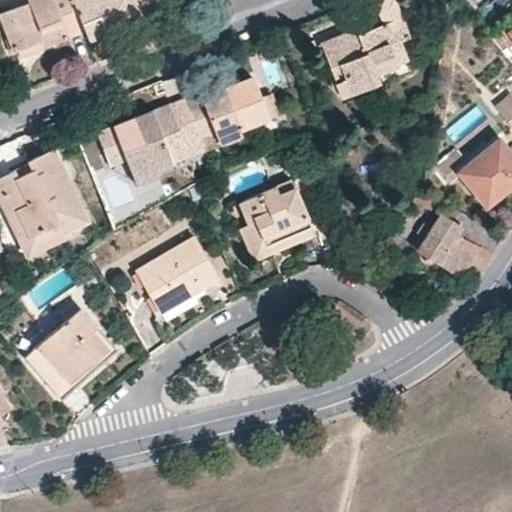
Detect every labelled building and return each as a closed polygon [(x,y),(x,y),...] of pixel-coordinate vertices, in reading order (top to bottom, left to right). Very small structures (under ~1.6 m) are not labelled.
[(11,51),(18,49),(43,39),(45,45),(84,29),(73,0),(26,0),(0,11),(0,12),(8,35),(4,36),(11,51)] [(73,0),(84,29),(88,38),(143,16),(139,8),(158,0),(73,0)] [(179,0),(158,0),(139,8),(143,16),(180,2),(179,0)] [(378,86),(374,75),(397,66),(390,46),(399,42),(408,38),(395,0),(387,0),(377,4),(384,23),(360,32),(358,29),(320,43),(336,85),(346,81),(351,96),(378,86)] [(45,45),(43,39),(18,49),(19,55),(45,45)] [(397,66),(407,62),(399,42),(390,46),(397,66)] [(269,84),(281,80),(274,59),(262,62),(269,84)] [(252,77),(238,83),(223,88),(221,83),(200,91),(200,97),(187,103),(200,137),(215,132),(219,142),(240,133),(239,128),(268,118),(260,96),(252,77)] [(221,83),(223,88),(238,83),(236,78),(221,83)] [(346,81),(336,85),(341,99),(351,96),(346,81)] [(511,90),(492,106),(511,130),(511,90)] [(269,93),(260,96),(268,118),(278,114),(269,93)] [(187,103),(184,98),(134,117),(114,124),(131,170),(151,162),(153,168),(205,148),(200,137),(187,103)] [(460,172),(487,204),(511,182),(511,154),(500,140),(460,172)] [(13,170),(0,176),(0,197),(27,254),(66,236),(64,231),(87,220),(52,147),(26,159),(28,163),(31,168),(15,176),(13,170)] [(131,170),(135,183),(155,175),(153,168),(151,162),(131,170)] [(13,170),(15,176),(31,168),(28,163),(13,170)] [(249,222),(260,247),(295,232),(298,240),(314,232),(291,180),(240,201),(249,222)] [(420,189),(416,199),(430,206),(434,196),(420,189)] [(432,228),(419,248),(458,274),(477,276),(501,237),(463,216),(457,224),(440,214),(432,228)] [(249,222),(240,226),(254,258),(298,240),(295,232),(260,247),(249,222)] [(432,228),(426,224),(413,244),(419,248),(432,228)] [(136,269),(161,311),(218,277),(194,235),(136,269)] [(59,315),(65,322),(24,356),(28,362),(60,399),(75,386),(71,381),(112,343),(83,310),(74,301),(59,315)] [(117,348),(112,343),(71,381),(75,386),(117,348)] [(0,413),(9,407),(0,395),(0,413)]
